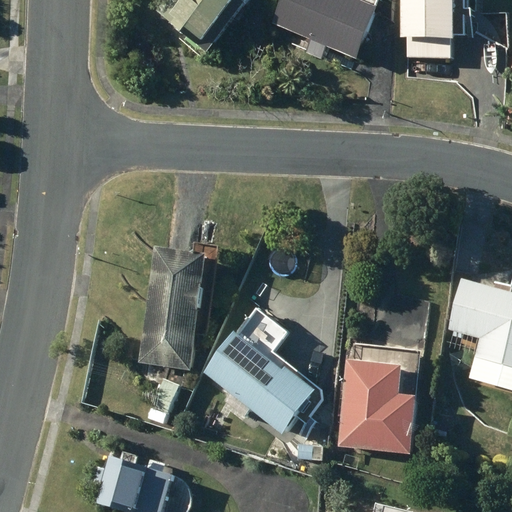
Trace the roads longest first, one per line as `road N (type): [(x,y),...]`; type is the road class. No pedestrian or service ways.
road 1 (residential): [(54,143),(409,158),(511,179)]
road 2 (residential): [(0,453),(28,332),(54,143)]
road 3 (residential): [(54,143),(57,0)]
